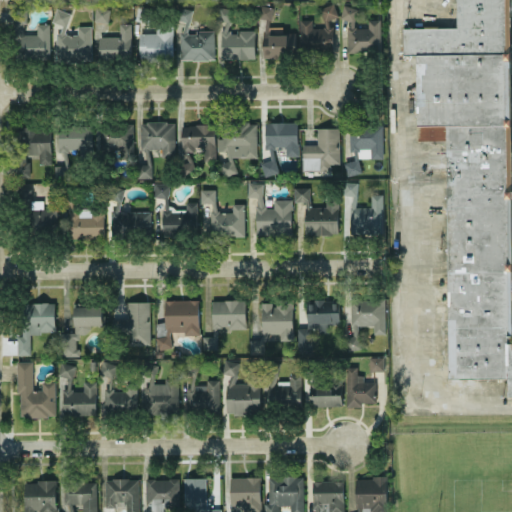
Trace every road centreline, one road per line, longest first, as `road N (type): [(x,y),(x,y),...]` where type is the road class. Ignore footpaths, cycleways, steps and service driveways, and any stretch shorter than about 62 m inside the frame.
road 1 (residential): [(379,267),(0,270)]
road 2 (residential): [(349,443),(0,447)]
road 3 (residential): [(339,91),(0,93)]
